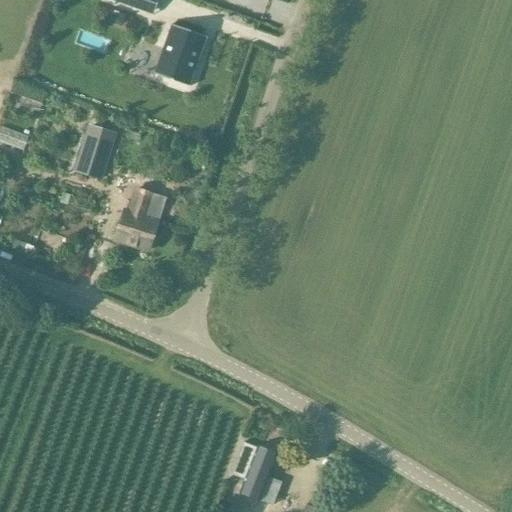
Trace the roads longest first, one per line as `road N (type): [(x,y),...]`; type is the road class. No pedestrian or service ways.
road 1 (unclassified): [(178,342),(303,0)]
road 2 (unclassified): [(476,511),(300,403),(178,342)]
road 3 (unclassified): [(178,342),(0,273)]
